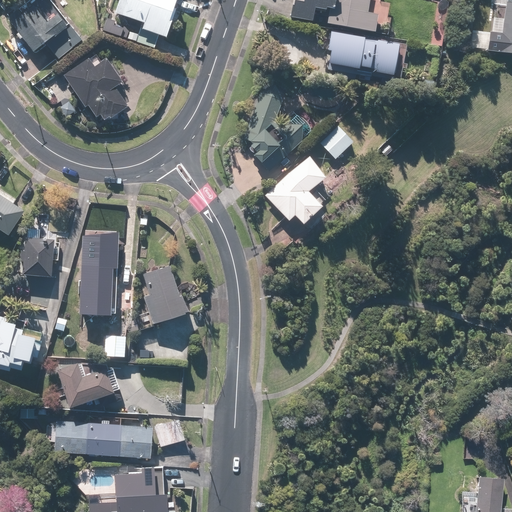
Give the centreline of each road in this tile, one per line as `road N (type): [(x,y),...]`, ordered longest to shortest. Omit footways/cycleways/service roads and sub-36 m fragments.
road 1 (unclassified): [(167,149),(222,227),(240,309),(227,511)]
road 2 (residential): [(0,99),(20,126),(76,164),(109,170),(167,149)]
road 3 (unclassified): [(236,0),(203,94),(167,149)]
